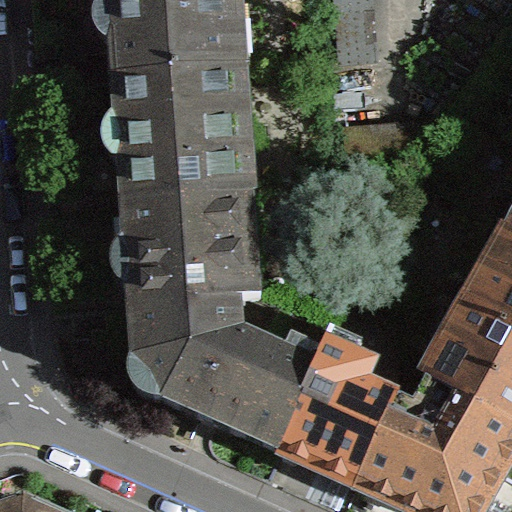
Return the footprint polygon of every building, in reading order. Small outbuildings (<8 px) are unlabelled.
[(106,0),(107,1),(107,3),(101,9),(97,17),(96,26),(98,35),(103,43),(111,48),(113,85),(228,76),(224,14),(240,13),(239,0),(106,0)] [(115,106),(116,121),(110,128),(106,136),(105,145),(107,153),(112,161),(119,166),(122,207),(238,199),(254,198),(249,137),(233,138),(228,76),(113,85),(115,106)] [(124,227),(125,244),(119,250),(115,259),(114,267),(116,276),(121,284),(128,289),(129,307),(245,299),(238,199),(122,207),(124,227)] [(511,251),(502,269),(489,262),(464,306),(511,332),(511,251)] [(129,307),(134,362),(131,370),(131,378),(134,386),(138,393),(145,398),(153,401),(161,401),(201,419),(278,454),(326,349),(340,317),(273,287),(269,297),(245,299),(129,307)] [(440,389),(511,429),(511,332),(464,306),(440,350),(453,357),(436,387),(440,389)] [(326,349),(278,454),(307,467),(356,489),(395,402),(363,388),(371,371),(369,368),(326,349)] [(356,489),(408,511),(480,511),(486,503),(511,456),(511,429),(440,389),(426,415),(395,402),(356,489)]
